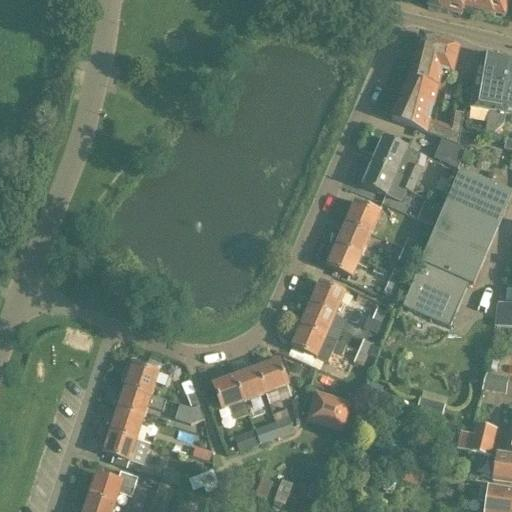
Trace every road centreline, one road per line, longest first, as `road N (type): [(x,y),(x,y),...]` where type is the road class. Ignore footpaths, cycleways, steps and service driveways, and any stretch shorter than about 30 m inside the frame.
road 1 (residential): [(399,18),(260,334),(206,356),(112,330)]
road 2 (residential): [(20,296),(86,123),(109,0)]
road 3 (residential): [(52,511),(112,330)]
